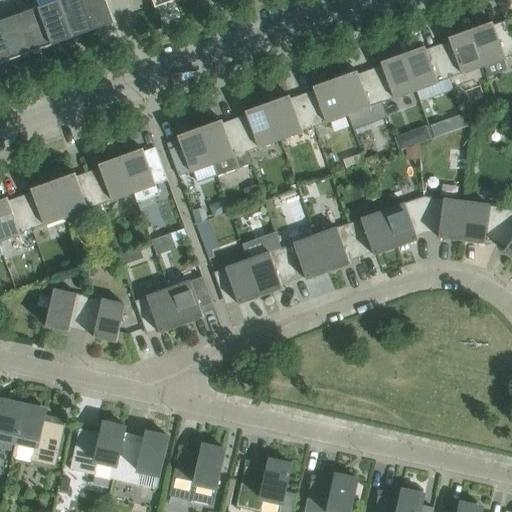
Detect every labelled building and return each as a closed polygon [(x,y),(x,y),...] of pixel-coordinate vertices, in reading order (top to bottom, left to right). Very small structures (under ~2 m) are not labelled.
[(57,0),(38,7),(52,45),(72,37),(58,0),(57,0)] [(58,0),(72,37),(92,30),(81,0),(58,0)] [(81,0),(92,30),(113,22),(105,0),(81,0)] [(18,14),(31,52),(52,45),(38,7),(18,14)] [(0,20),(0,29),(11,60),(31,52),(18,14),(0,20)] [(511,55),(511,39),(507,27),(496,31),(492,21),(470,29),(483,66),(511,55)] [(0,63),(11,60),(0,29),(0,63)] [(483,66),(470,29),(448,37),(452,47),(440,51),(449,78),(483,66)] [(449,78),(440,51),(428,56),(424,46),(402,54),(416,90),(449,78)] [(416,90),(402,54),(380,62),(384,72),(372,76),(382,103),(416,90)] [(357,70),(335,78),(348,115),(352,127),(374,119),(375,122),(387,117),(382,103),(372,76),(360,80),(358,74),(357,70)] [(348,115),(335,78),(313,86),(316,96),(304,100),(314,127),(348,115)] [(314,127),(304,100),(293,105),(289,95),(267,103),(280,139),(314,127)] [(280,139),(267,103),(245,111),(248,121),(237,125),(246,152),(280,139)] [(246,152),(237,125),(225,129),(221,119),(199,127),(212,164),(217,176),(251,164),(246,152)] [(212,164),(199,127),(177,135),(181,145),(169,149),(179,176),(212,164)] [(395,140),(399,150),(409,146),(407,140),(401,137),(395,140)] [(167,180),(158,153),(146,158),(142,148),(120,156),(133,192),(167,180)] [(133,192),(120,156),(98,164),(102,174),(90,178),(100,205),(133,192)] [(100,205),(90,178),(78,182),(75,172),(53,181),(66,217),(100,205)] [(66,217),(53,181),(30,188),(34,198),(22,203),(32,229),(66,217)] [(259,187),(244,193),(247,201),(262,196),(259,187)] [(423,196),(383,211),(396,248),(418,240),(414,230),(426,226),(423,196)] [(466,202),(423,196),(426,226),(439,227),(438,238),(461,241),(466,202)] [(0,240),(32,229),(22,203),(10,207),(7,197),(0,199),(0,240)] [(486,234),(498,235),(509,208),(466,202),(461,241),(484,244),(486,234)] [(511,210),(509,208),(498,235),(509,243),(503,251),(511,257),(511,210)] [(204,209),(193,213),(197,225),(208,221),(204,209)] [(374,256),(396,248),(383,211),(349,223),(359,250),(370,246),(374,256)] [(349,223),(315,236),(328,272),(350,264),(347,254),(359,250),(349,223)] [(306,280),(328,272),(315,236),(281,248),(291,275),(303,270),(306,280)] [(208,243),(204,244),(207,254),(212,253),(208,243)] [(281,248),(247,260),(261,297),(283,289),(279,279),(291,275),(281,248)] [(127,252),(118,255),(122,267),(131,263),(127,252)] [(239,305),(261,297),(247,260),(214,272),(223,299),(235,295),(239,305)] [(168,289),(182,325),(204,317),(200,308),(212,303),(202,277),(168,289)] [(71,322),(83,324),(89,296),(54,289),(48,315),(47,316),(45,326),(69,332),(71,322)] [(160,333),(182,325),(168,289),(135,301),(144,328),(156,324),(160,333)] [(95,327),(93,337),(117,343),(118,337),(119,332),(119,331),(125,305),(89,296),(83,324),(95,327)] [(0,439),(15,443),(24,404),(1,399),(0,402),(0,439)] [(24,404),(15,443),(12,457),(55,466),(65,425),(44,421),(47,409),(41,408),(24,404)] [(113,479),(125,427),(108,423),(103,421),(101,427),(100,433),(79,428),(70,470),(113,479)] [(126,427),(125,427),(113,479),(157,489),(169,436),(145,431),(144,437),(143,443),(123,438),(126,427)] [(170,497),(168,504),(186,508),(188,501),(213,506),(225,449),(208,445),(202,444),(201,450),(199,456),(179,451),(178,452),(169,496),(170,497)] [(245,467),(236,507),(258,511),(291,511),(296,493),(286,491),(292,464),(274,460),(268,459),(267,465),(266,471),(245,466),(245,467)] [(335,474),(333,479),(332,485),(311,481),(304,511),(350,511),(358,479),(340,475),(335,474)] [(74,480),(62,477),(59,490),(71,493),(74,480)] [(377,497),(373,511),(432,511),(434,508),(422,505),(425,494),(407,490),(401,488),(400,494),(399,500),(378,495),(377,497)] [(481,511),(483,507),(477,506),(459,501),(456,511),(451,511),(445,511),(444,511),(481,511)]
